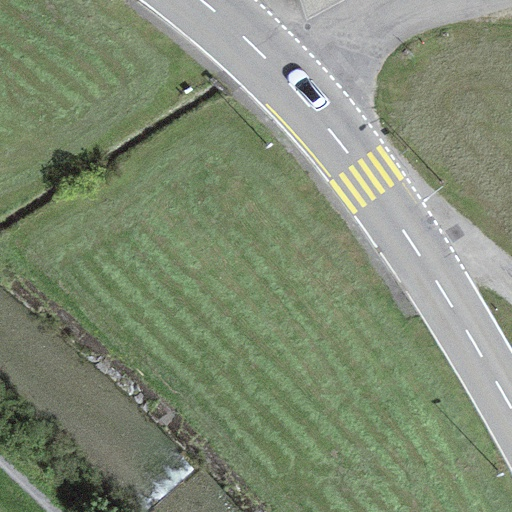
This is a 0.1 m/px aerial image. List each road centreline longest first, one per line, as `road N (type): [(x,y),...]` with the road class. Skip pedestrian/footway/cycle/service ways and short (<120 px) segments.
road 1 (primary): [(511,405),(395,210),(284,75)]
road 2 (unclassified): [(284,75),(375,26),(448,0)]
